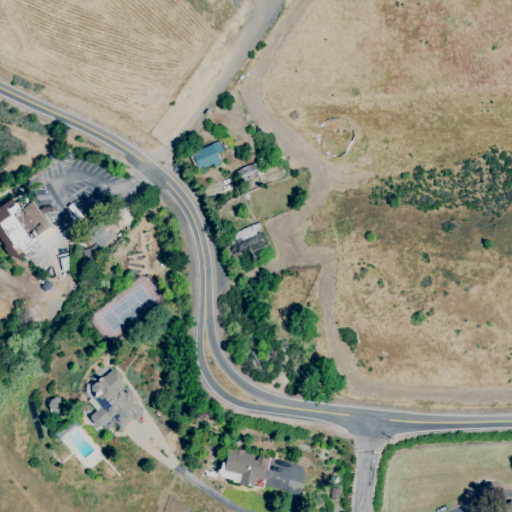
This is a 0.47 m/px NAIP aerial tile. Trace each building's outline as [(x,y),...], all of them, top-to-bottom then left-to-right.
[(216,153),(222,151),(219,142),(190,152),(197,170),(219,162),(216,153)] [(241,184),(258,177),(253,164),(235,171),(241,184)] [(32,201),(19,209),(12,199),(0,206),(0,239),(14,263),(24,256),(22,252),(39,242),(35,236),(49,228),(32,201)] [(231,255),(249,248),(251,254),(267,247),(258,223),(224,237),(231,255)] [(111,236),(95,225),(86,238),(102,248),(111,236)] [(83,392),(97,411),(88,417),(96,428),(110,418),(119,430),(142,413),(122,388),(125,386),(112,370),(83,392)] [(269,459),(255,456),(255,455),(227,449),(223,470),(240,474),(238,482),(253,485),(254,479),(264,481),(269,459)]
